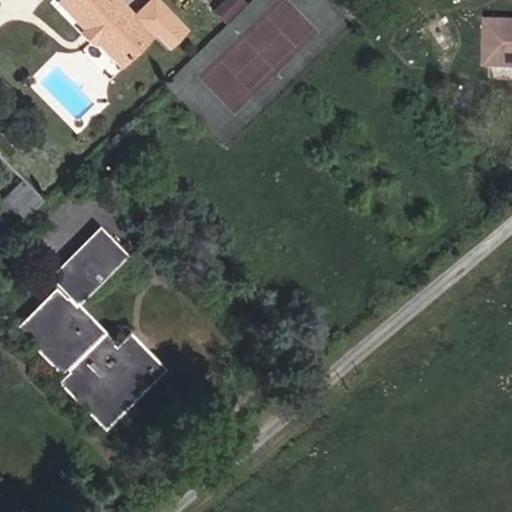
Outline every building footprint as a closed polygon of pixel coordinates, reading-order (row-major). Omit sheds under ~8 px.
[(184,30),(155,0),(149,0),(132,16),(116,0),(58,0),(57,1),(83,29),(94,40),(119,65),(153,32),(167,46),(184,30)] [(224,21),(242,3),(238,0),(224,0),(213,11),(224,21)] [(511,66),(511,22),(489,22),(487,66),(511,66)] [(94,40),(83,29),(80,32),(91,43),(94,40)] [(42,200),(23,180),(5,198),(24,218),(42,200)] [(114,346),(73,304),(123,255),(97,229),(49,277),(59,286),(16,328),(62,375),(102,416),(150,369),(121,339),(114,346)] [(102,428),(162,369),(127,333),(121,339),(150,369),(102,416),(62,375),(56,381),(102,428)]
